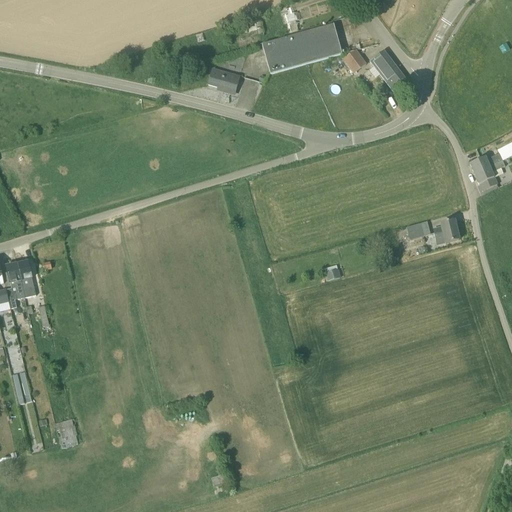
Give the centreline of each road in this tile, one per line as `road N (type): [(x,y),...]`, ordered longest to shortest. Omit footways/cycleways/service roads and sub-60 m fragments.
road 1 (unclassified): [(0,245),(307,153),(328,139)]
road 2 (tertiary): [(0,62),(147,90),(328,139)]
road 3 (unclassified): [(415,111),(444,129),(461,159),(511,345)]
